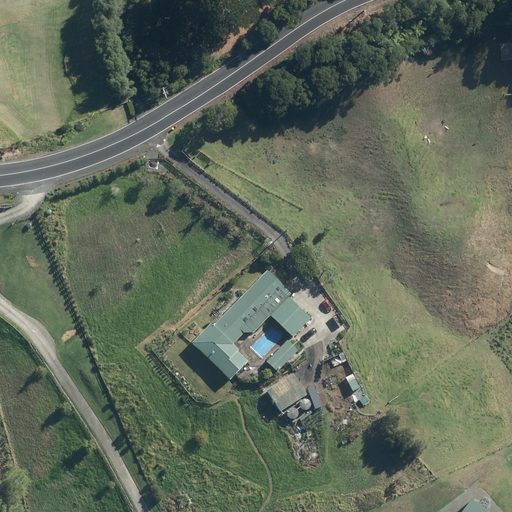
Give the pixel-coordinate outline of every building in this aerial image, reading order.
[(511,42),(502,42),(502,57),(511,57),(511,42)] [(237,352),(270,315),(291,334),(309,314),(263,272),(211,329),(206,325),(189,344),(223,376),(242,356),(237,352)] [(303,354),(290,340),(267,362),(280,376),(303,354)] [(292,370),(264,390),(278,410),(306,390),(292,370)] [(355,374),(348,379),(355,392),(363,387),(355,374)] [(313,402),(313,401),(311,400),(310,399),(309,399),(308,399),(307,399),(306,399),(305,399),(305,400),(304,400),(303,401),(303,402),(302,402),(302,403),(302,404),(301,404),(301,405),(301,406),(302,406),(302,407),(302,408),(299,410),(299,409),(298,409),(297,408),(296,408),(295,408),(294,408),(293,408),(293,409),(292,409),(291,410),(290,411),(290,412),(289,413),(289,414),(289,415),(290,416),(290,417),(291,418),(292,419),(293,419),(293,420),(294,420),(295,420),(296,420),(297,420),(298,420),(299,419),(300,419),(300,418),(301,418),(301,417),(302,417),(302,416),(302,415),(302,414),(302,413),(302,412),(302,411),(303,409),(304,410),(305,411),(306,411),(307,412),(308,412),(309,412),(310,412),(310,411),(311,411),(312,411),(312,410),(313,410),(313,409),(314,409),(314,408),(314,407),(314,406),(314,405),(314,404),(314,403),(313,402)] [(483,511),(469,501),(460,511),(483,511)]
